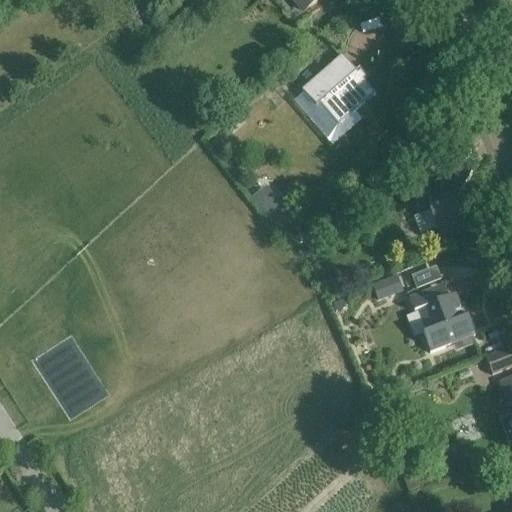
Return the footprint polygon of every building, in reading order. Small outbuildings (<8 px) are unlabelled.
[(292,0),(304,13),(319,0),(292,0)] [(338,125),(359,107),(374,95),(355,73),(342,59),(327,72),(302,93),(318,111),(323,107),(338,125)] [(380,153),(372,160),(378,167),(387,160),(380,153)] [(448,173),(443,158),(421,166),(426,181),(448,173)] [(436,231),(439,236),(465,227),(460,214),(465,212),(469,209),(471,205),(471,200),(468,196),(462,192),(473,174),(459,165),(448,183),(426,191),(433,210),(429,212),(430,214),(414,220),(420,237),(436,231)] [(266,187),(251,199),(275,229),(290,218),(266,187)] [(364,268),(366,276),(377,273),(375,265),(364,268)] [(371,289),(378,306),(402,297),(396,280),(371,289)] [(442,302),(437,290),(409,299),(415,313),(419,311),(427,333),(423,335),(430,354),(453,345),(456,353),(476,346),(473,338),(475,337),(468,319),(463,320),(455,297),(442,302)] [(346,312),(343,304),(332,309),(336,317),(346,312)] [(494,376),(511,368),(511,350),(511,349),(487,359),(494,376)] [(511,405),(511,379),(500,384),(508,407),(511,405)]
